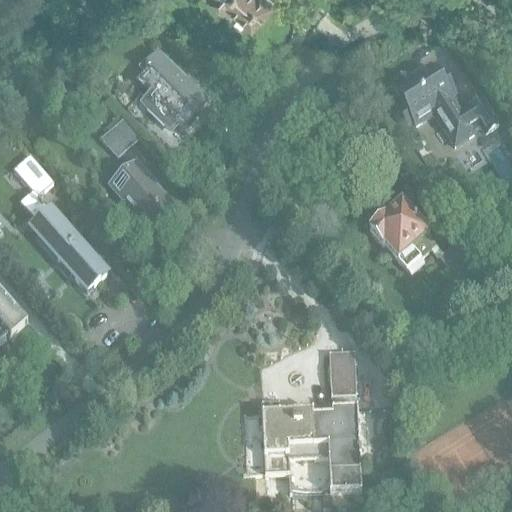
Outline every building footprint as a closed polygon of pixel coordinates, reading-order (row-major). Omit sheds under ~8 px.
[(213,0),(221,7),(225,2),(251,26),(274,0),(273,0),(213,0)] [(199,120),(210,107),(157,58),(151,65),(148,61),(139,71),(145,77),(135,87),(151,102),(144,110),(171,135),(177,129),(190,141),(200,130),(199,130),(204,125),(199,120)] [(394,93),(392,94),(386,98),(408,131),(412,128),(415,132),(433,121),(454,153),(475,139),(473,137),(480,133),(483,139),(499,129),(484,103),(461,117),(430,70),(410,83),(408,80),(392,90),(394,93)] [(139,143),(123,124),(101,143),(118,162),(139,143)] [(29,160),(13,175),(37,202),(38,201),(53,187),(29,160)] [(149,239),(177,215),(156,191),(158,190),(137,166),(107,192),(122,210),(125,207),(134,218),(132,220),(149,239)] [(382,249),(384,248),(406,275),(435,250),(401,210),(384,224),(377,223),(371,228),(371,236),(382,249)] [(67,279),(70,277),(87,297),(107,279),(50,215),(49,216),(30,233),(61,267),(58,269),(67,279)] [(496,294),(465,259),(456,248),(440,262),(480,308),(482,306),(487,311),(503,301),(496,294)] [(27,325),(0,294),(0,344),(8,338),(10,341),(27,325)] [(329,359),(331,402),(356,401),(354,358),(329,359)] [(361,496),(357,414),(332,415),(332,419),(313,420),(312,416),(279,418),(278,408),(262,409),(265,480),(289,479),(290,495),(330,493),(331,497),(361,496)]
